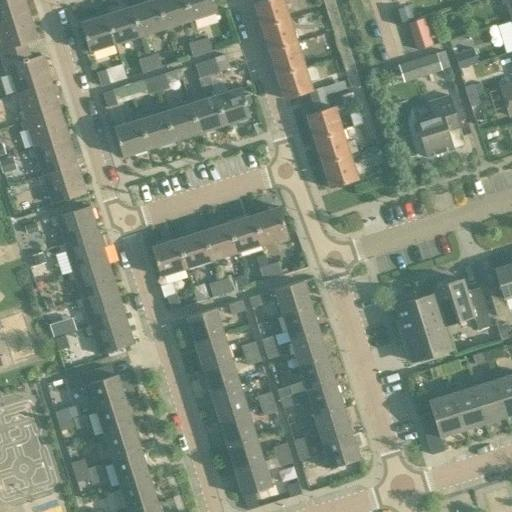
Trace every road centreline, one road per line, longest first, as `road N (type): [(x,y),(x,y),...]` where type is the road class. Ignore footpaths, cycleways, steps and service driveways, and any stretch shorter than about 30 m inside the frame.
road 1 (residential): [(123,223),(209,511)]
road 2 (residential): [(399,490),(327,259)]
road 3 (residential): [(47,6),(107,197),(123,223)]
road 4 (residential): [(327,259),(511,200)]
road 5 (residential): [(123,223),(291,169)]
road 6 (residential): [(291,169),(241,0)]
